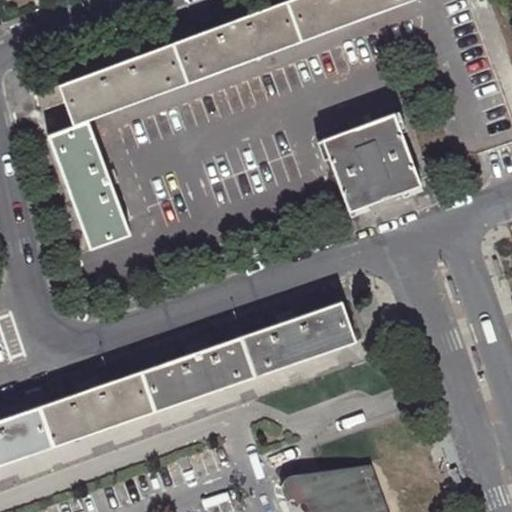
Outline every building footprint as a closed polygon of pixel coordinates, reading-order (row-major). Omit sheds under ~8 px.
[(416,1),(415,0),(295,0),(287,3),(302,43),(416,1)] [(226,25),(169,46),(184,87),(302,43),(287,3),(226,25)] [(58,87),(74,128),(184,87),(169,46),(114,67),(58,87)] [(421,185),(394,114),(355,129),(322,141),(350,213),(421,185)] [(89,123),(49,137),(89,250),(130,236),(111,184),(89,123)] [(341,300),(241,334),(255,376),(356,342),(341,300)] [(241,334),(140,369),(154,411),(255,376),(241,334)] [(140,369),(39,403),(54,445),(154,411),(140,369)] [(39,403),(0,416),(0,463),(54,445),(39,403)] [(383,511),(371,473),(298,483),(293,484),(289,487),(287,490),(288,495),(295,511),(383,511)]
